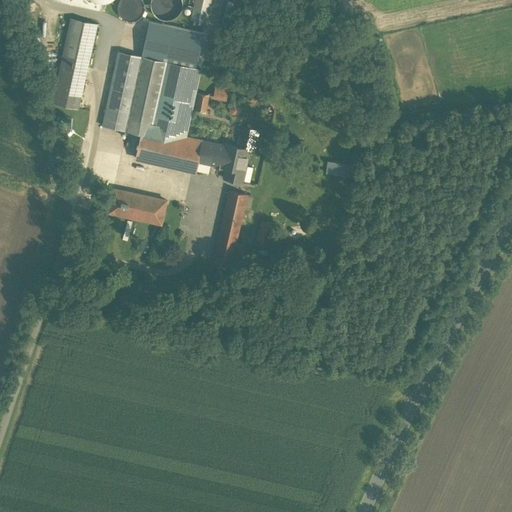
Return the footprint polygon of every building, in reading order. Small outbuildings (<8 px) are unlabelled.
[(120,0),(118,4),(118,9),(119,11),(121,15),(125,18),(129,19),(134,19),(138,17),(140,15),(143,11),(143,7),(143,4),(141,0),(120,0)] [(150,0),(151,0),(151,6),(152,11),(156,15),(160,18),(166,19),(169,19),(174,17),(179,13),(180,10),(182,5),(181,0),(150,0)] [(212,0),(195,0),(191,17),(207,21),(212,0)] [(97,26),(70,20),(50,105),(77,111),(97,26)] [(149,20),(141,56),(196,68),(204,32),(149,20)] [(141,56),(118,51),(102,124),(141,133),(136,158),(195,171),(197,161),(202,138),(188,135),(202,69),(196,68),(141,56)] [(260,130),(242,126),(238,145),(202,138),(197,161),(225,167),(223,177),(243,181),(248,156),(244,155),(245,149),(256,151),(260,130)] [(351,165),(328,161),(326,173),(348,177),(351,165)] [(167,199),(114,187),(108,212),(161,225),(167,199)] [(246,195),(228,190),(213,257),(231,262),(246,195)] [(277,225),(262,222),(257,241),(272,245),(277,225)] [(325,266),(307,263),(305,275),(323,279),(325,266)]
